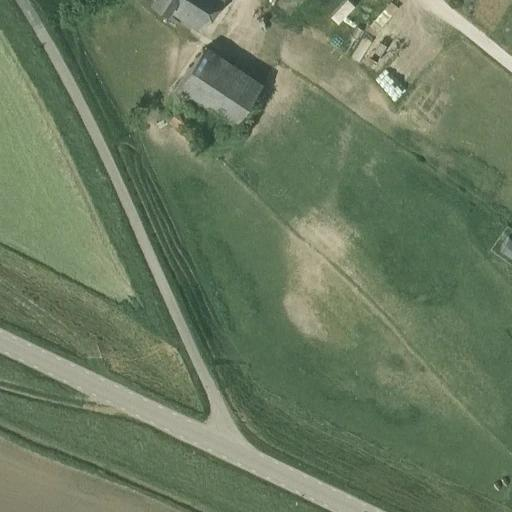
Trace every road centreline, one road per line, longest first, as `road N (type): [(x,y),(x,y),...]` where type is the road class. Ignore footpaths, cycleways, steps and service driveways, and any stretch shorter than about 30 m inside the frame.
road 1 (unclassified): [(220,447),(225,425),(142,239),(19,0)]
road 2 (tertiary): [(220,447),(0,342)]
road 3 (tertiary): [(362,511),(220,447)]
road 4 (track): [(117,398),(74,403),(0,384)]
